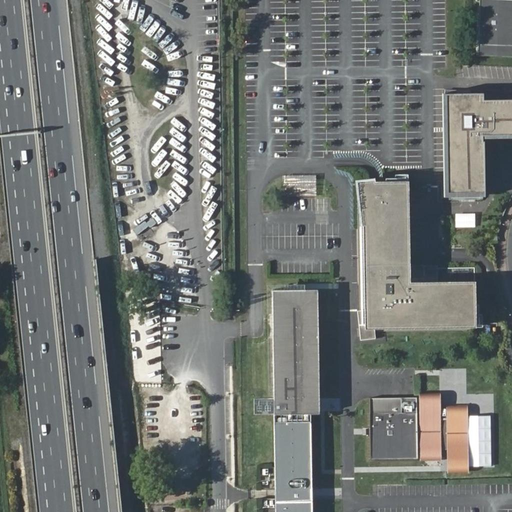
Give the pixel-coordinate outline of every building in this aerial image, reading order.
[(511,0),(478,0),(477,44),(511,44),(511,0)] [(511,57),(511,44),(477,44),(477,55),(511,57)] [(486,137),(511,135),(511,103),(507,104),(486,105),(486,101),(486,97),(443,99),(446,174),(446,189),(488,188),(486,137)] [(316,196),(316,175),(283,175),(283,196),(316,196)] [(479,281),(415,283),(412,180),(366,181),(370,327),(480,323),(480,307),(479,281)] [(455,213),(455,227),(475,227),(475,214),(455,213)] [(271,326),(273,415),(310,414),(320,414),(318,358),(318,357),(316,290),(270,290),(271,326)] [(468,472),(467,407),(443,407),(443,410),(434,410),(434,396),(416,397),(416,399),(414,399),(414,398),(374,398),(374,461),(415,460),(415,459),(418,459),(418,461),(435,461),(434,451),(444,451),(444,472),(468,472)] [(275,484),(312,484),(310,414),(273,415),(275,484)] [(312,511),(312,499),(312,484),(275,484),(276,500),(275,511),(312,511)]
